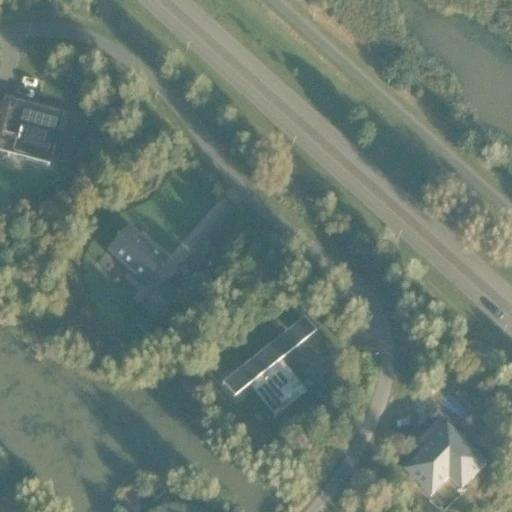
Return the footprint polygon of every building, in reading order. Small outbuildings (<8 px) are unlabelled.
[(0,108),(0,146),(27,154),(25,162),(48,168),(63,116),(15,103),(12,112),(1,109),(0,108)] [(110,249),(105,255),(114,263),(143,289),(166,262),(129,228),(110,249)] [(165,284),(141,311),(153,322),(154,322),(178,296),(165,284)] [(301,322),(290,331),(301,344),(312,335),(301,322)] [(281,338),(234,376),(244,389),(249,385),(251,388),(275,418),(273,419),(274,420),(305,396),(304,394),(303,395),(281,369),(278,371),(274,366),(292,352),(281,338)] [(422,452),(403,473),(430,499),(448,481),(456,473),(467,485),(485,466),(461,442),(465,439),(438,412),(419,431),(420,432),(431,443),(422,452)]
